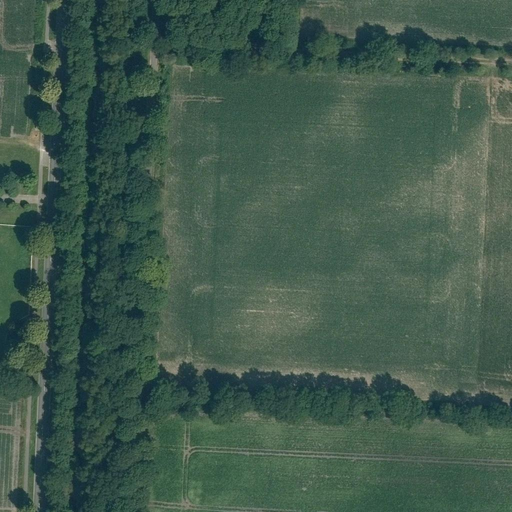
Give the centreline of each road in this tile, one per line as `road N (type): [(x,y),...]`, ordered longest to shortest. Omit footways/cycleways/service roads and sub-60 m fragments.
road 1 (tertiary): [(38,511),(63,0)]
road 2 (unclassified): [(155,0),(131,511)]
road 3 (track): [(153,41),(511,59)]
